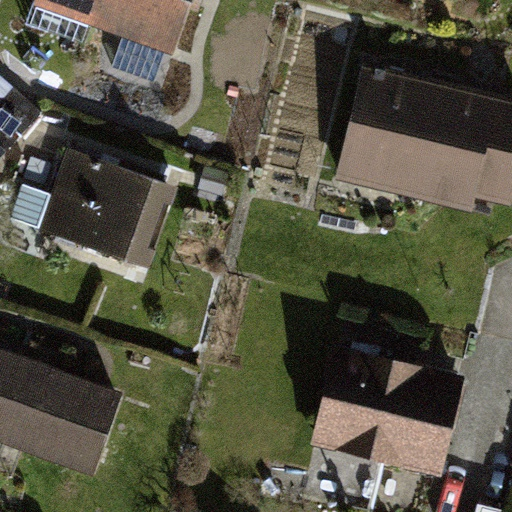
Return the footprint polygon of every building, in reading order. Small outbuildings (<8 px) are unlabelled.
[(36,0),(174,47),(190,0),(36,0)] [(0,146),(44,109),(5,65),(0,69),(0,146)] [(511,123),(511,106),(345,75),(324,184),(495,216),(511,123)] [(58,152),(24,238),(161,293),(195,207),(58,152)] [(126,391),(0,347),(0,444),(95,478),(126,391)] [(337,347),(312,441),(444,477),(469,382),(337,347)]
